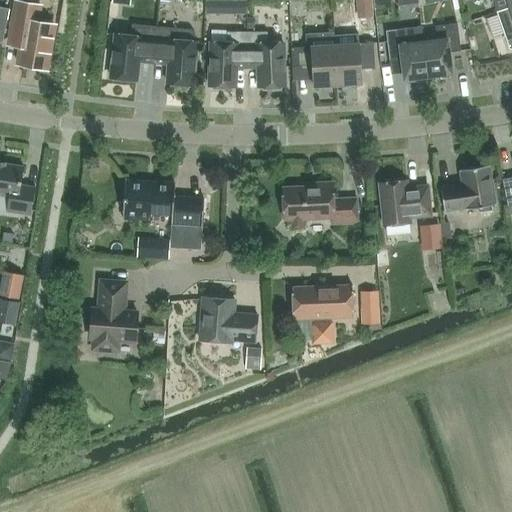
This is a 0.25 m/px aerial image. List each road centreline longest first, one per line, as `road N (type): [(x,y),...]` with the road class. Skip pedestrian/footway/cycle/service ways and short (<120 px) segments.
road 1 (residential): [(236,136),(333,134),(511,113)]
road 2 (residential): [(236,136),(0,112)]
road 3 (residential): [(231,273),(236,136)]
